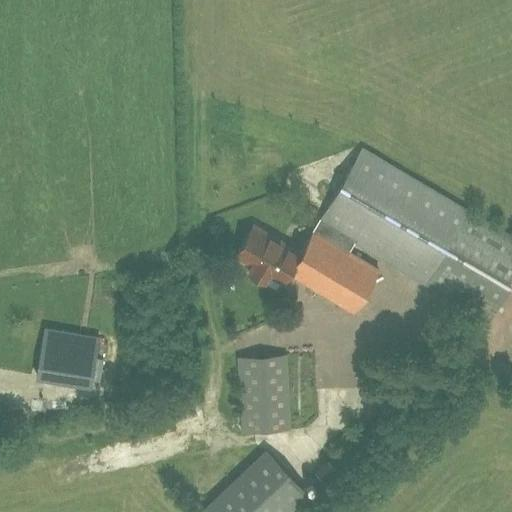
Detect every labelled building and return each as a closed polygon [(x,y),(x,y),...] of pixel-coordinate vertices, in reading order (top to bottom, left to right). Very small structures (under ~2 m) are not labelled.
[(511,235),(362,148),(300,252),(253,225),(236,255),(253,265),(249,272),(265,281),(269,274),(283,282),(289,272),(354,311),(379,269),(349,251),(355,241),(489,320),(511,280),(511,235)] [(99,337),(81,334),(45,328),(37,375),(92,384),(99,337)] [(239,357),(243,430),(291,428),(287,354),(239,357)] [(25,426),(24,417),(10,419),(11,428),(25,426)] [(290,511),(309,494),(265,448),(198,511),(290,511)]
